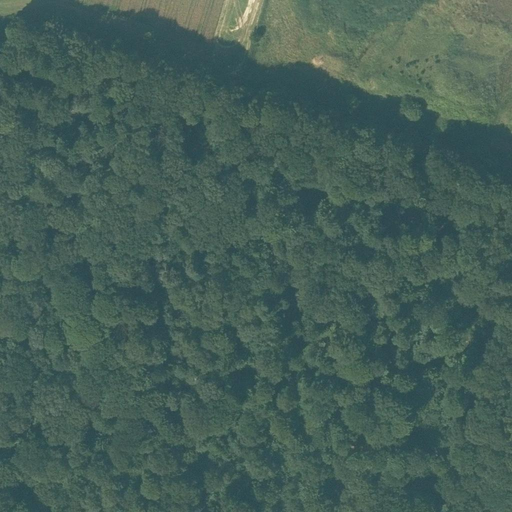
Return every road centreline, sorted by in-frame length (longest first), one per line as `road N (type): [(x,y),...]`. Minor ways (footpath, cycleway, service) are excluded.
road 1 (track): [(511,262),(0,82)]
road 2 (track): [(0,315),(72,105)]
